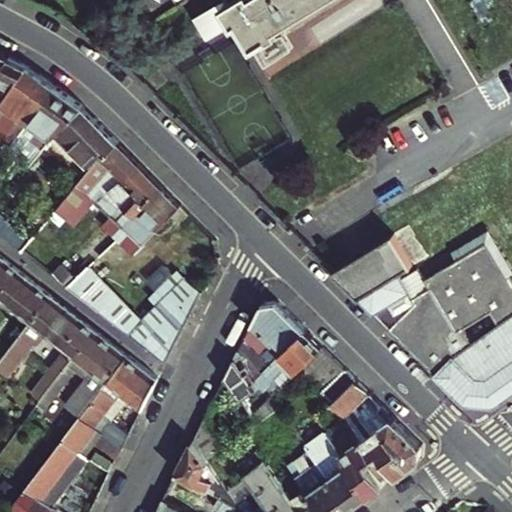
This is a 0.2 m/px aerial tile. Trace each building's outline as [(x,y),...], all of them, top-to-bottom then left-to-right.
[(233,0),(241,12),(235,16),(243,29),(249,26),(258,41),(271,33),(269,29),(318,0),(233,0)] [(318,0),(269,29),(271,33),(276,34),(333,0),(318,0)] [(0,71),(11,56),(0,50),(0,71)] [(0,105),(30,65),(11,56),(0,71),(0,105)] [(43,99),(58,85),(30,65),(0,105),(0,116),(18,131),(27,119),(34,110),(43,99)] [(55,133),(85,105),(58,85),(43,99),(34,110),(27,119),(38,127),(31,137),(34,140),(30,146),(40,153),(53,136),(55,133)] [(103,156),(120,141),(85,105),(55,133),(53,136),(72,155),(76,152),(91,168),(101,155),(103,156)] [(0,116),(0,130),(11,139),(18,131),(0,116)] [(112,195),(144,165),(120,141),(103,156),(101,155),(91,168),(82,179),(96,193),(105,202),(112,195)] [(144,165),(112,195),(131,214),(163,183),(144,165)] [(24,250),(36,259),(71,215),(76,219),(96,193),(82,179),(24,250)] [(126,224),(143,241),(183,203),(163,183),(131,214),(112,195),(105,202),(111,208),(126,224)] [(76,290),(126,224),(111,208),(62,260),(65,263),(55,274),(76,290)] [(168,360),(204,288),(180,269),(175,268),(143,241),(126,224),(76,290),(168,360)] [(399,271),(414,261),(396,232),(334,269),(375,310),(409,290),(399,271)] [(419,299),(391,327),(466,401),(496,403),(511,391),(511,275),(490,239),(429,276),(433,284),(417,293),(419,299)] [(0,295),(0,296),(11,282),(1,274),(10,261),(0,253),(0,295)] [(53,294),(10,261),(1,274),(11,282),(0,296),(32,321),(53,294)] [(26,329),(0,362),(0,366),(9,374),(31,347),(39,344),(42,340),(71,363),(87,341),(77,332),(87,320),(53,294),(32,321),(26,329)] [(264,302),(253,323),(284,339),(274,349),(280,355),(308,328),(280,300),(264,302)] [(87,341),(71,363),(67,368),(57,380),(69,389),(82,372),(103,388),(129,353),(87,320),(77,332),(87,341)] [(0,362),(26,329),(15,321),(0,340),(0,362)] [(253,382),(258,388),(262,385),(265,389),(275,380),(281,386),(297,370),(323,343),(308,328),(280,355),(273,362),(260,376),(253,382)] [(271,352),(245,339),(240,350),(247,353),(246,356),(260,376),(273,362),(267,356),(271,352)] [(335,355),(323,343),(297,370),(309,382),(313,378),(335,355)] [(274,349),(271,352),(267,356),(273,362),(280,355),(274,349)] [(253,382),(260,376),(246,356),(247,353),(240,350),(228,374),(244,397),(258,388),(253,382)] [(160,376),(129,353),(103,388),(83,415),(97,425),(102,429),(125,446),(131,432),(112,417),(107,413),(123,391),(128,395),(144,407),(160,376)] [(313,378),(335,400),(358,378),(335,355),(313,378)] [(38,406),(57,380),(67,368),(58,361),(29,399),(38,406)] [(371,391),(358,378),(335,400),(348,414),(371,391)] [(112,417),(128,395),(123,391),(107,413),(112,417)] [(371,391),(348,414),(358,428),(388,407),(371,391)] [(263,425),(281,407),(272,395),(255,412),(263,425)] [(208,459),(229,444),(208,413),(194,440),(208,459)] [(65,438),(78,449),(97,425),(83,415),(65,438)] [(383,423),(413,465),(422,458),(423,442),(396,415),(383,423)] [(400,474),(413,465),(383,423),(364,437),(388,472),(396,467),(400,474)] [(84,453),(95,439),(102,429),(97,425),(78,449),(84,453)] [(358,428),(337,442),(343,451),(364,437),(358,428)] [(95,439),(119,457),(125,446),(102,429),(95,439)] [(373,493),(343,451),(337,442),(328,429),(307,444),(309,447),(352,507),(373,493)] [(364,437),(343,451),(373,493),(387,483),(383,478),(390,474),(388,472),(364,437)] [(71,480),(89,456),(84,453),(78,449),(65,438),(14,506),(23,511),(67,511),(70,508),(61,501),(70,490),(59,481),(64,474),(71,480)] [(225,494),(235,499),(208,459),(194,440),(179,470),(215,488),(225,494)] [(264,444),(258,448),(299,506),(304,502),(264,444)] [(233,450),(275,510),(276,511),(324,511),(313,496),(304,502),(299,506),(258,448),(248,455),(241,445),(233,450)] [(324,511),(345,511),(352,507),(309,447),(289,461),(313,496),(324,511)] [(101,454),(97,461),(103,464),(113,469),(116,462),(101,454)] [(61,501),(70,508),(103,464),(97,461),(89,456),(71,480),(64,474),(59,481),(70,490),(61,501)] [(165,498),(192,511),(202,511),(215,488),(179,470),(165,498)] [(261,511),(247,492),(236,500),(244,511),(276,511),(275,510),(271,511),(261,511)] [(244,511),(236,500),(235,499),(225,494),(219,506),(221,510),(219,511),(244,511)] [(192,511),(165,498),(158,511),(192,511)]
